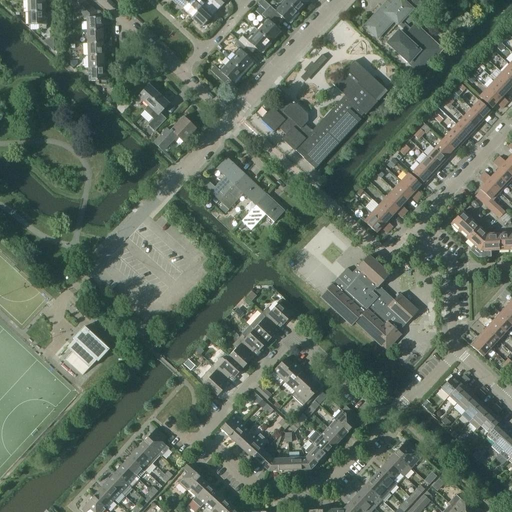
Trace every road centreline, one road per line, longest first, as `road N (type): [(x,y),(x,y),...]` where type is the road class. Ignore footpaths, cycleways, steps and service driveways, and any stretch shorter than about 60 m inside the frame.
road 1 (residential): [(290,495),(250,483),(201,438),(295,337),(389,416)]
road 2 (residential): [(457,350),(447,265),(415,229),(511,126)]
road 3 (residential): [(96,262),(228,120)]
road 4 (residential): [(228,120),(336,0)]
